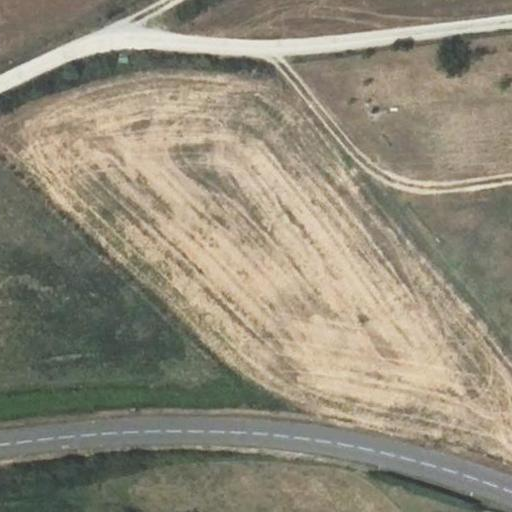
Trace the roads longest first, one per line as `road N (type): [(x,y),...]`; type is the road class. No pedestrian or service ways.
road 1 (unclassified): [(511,19),(268,49),(100,39),(0,84)]
road 2 (secondary): [(511,498),(310,444),(132,437),(0,453)]
road 3 (track): [(268,49),(373,170),(436,187),(511,179)]
